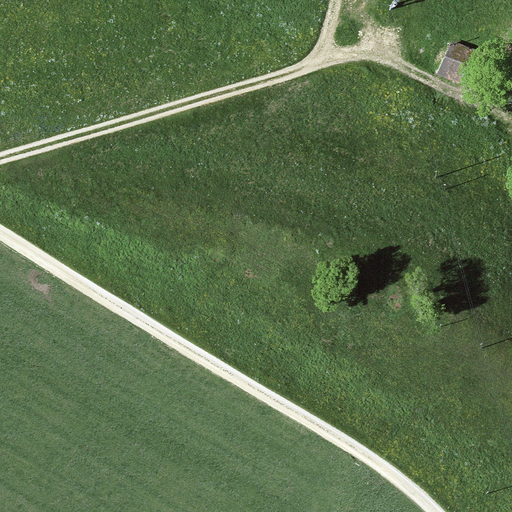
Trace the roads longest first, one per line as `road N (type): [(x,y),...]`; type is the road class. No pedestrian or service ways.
road 1 (track): [(435,511),(350,444),(0,232)]
road 2 (track): [(0,156),(326,59),(419,69)]
